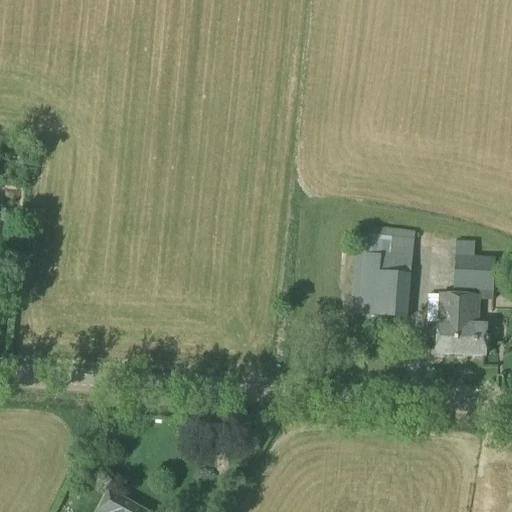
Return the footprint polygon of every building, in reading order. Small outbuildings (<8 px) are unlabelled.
[(405,320),(412,236),(381,233),(380,239),(366,238),(364,258),(356,258),(351,315),(405,320)] [(493,292),(495,260),(455,258),(453,290),(493,292)] [(457,330),(459,297),(439,296),(438,326),(437,326),(436,356),(453,357),(455,330),(457,330)] [(455,330),(453,357),(484,358),(485,329),(477,329),(478,298),(459,297),(457,330),(455,330)] [(133,511),(107,497),(98,511),(133,511)]
